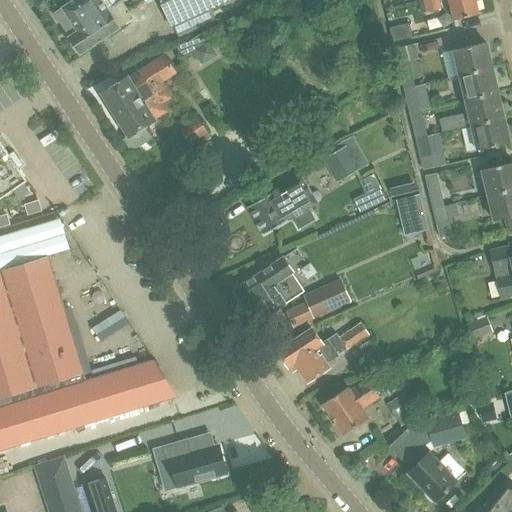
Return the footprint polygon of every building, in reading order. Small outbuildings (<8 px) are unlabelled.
[(68,37),(80,54),(120,28),(119,27),(133,18),(121,0),(73,0),(61,8),(62,8),(55,13),(70,36),(68,37)] [(158,0),(171,28),(233,0),(158,0)] [(441,9),(438,0),(423,0),(427,13),(441,9)] [(475,0),(449,0),(451,7),(454,20),(479,14),(475,0)] [(413,37),(409,23),(389,28),(393,42),(413,37)] [(213,72),(230,59),(215,39),(198,51),(213,72)] [(427,45),(430,59),(453,54),(450,40),(427,45)] [(453,50),(459,76),(492,68),(486,42),(453,50)] [(394,48),(404,89),(415,86),(413,80),(421,78),(416,59),(419,59),(415,43),(394,48)] [(129,148),(136,149),(152,138),(144,125),(154,119),(153,118),(165,110),(160,102),(171,96),(161,80),(176,71),(166,55),(103,94),(128,135),(123,139),(129,148)] [(459,76),(465,100),(498,93),(492,68),(459,76)] [(404,89),(410,114),(421,111),(418,98),(428,96),(425,84),(415,86),(404,89)] [(465,100),(471,125),(504,117),(498,93),(465,100)] [(421,111),(410,114),(416,138),(427,136),(421,111)] [(179,129),(191,150),(211,138),(198,117),(179,129)] [(471,125),(477,150),(510,142),(504,117),(471,125)] [(416,138),(423,170),(435,167),(447,164),(443,150),(432,153),(427,136),(416,138)] [(323,158),(337,183),(370,164),(355,139),(323,158)] [(0,198),(28,180),(0,141),(0,140),(0,198)] [(511,162),(482,170),(488,195),(511,189),(511,162)] [(425,175),(433,208),(445,206),(437,173),(425,175)] [(248,206),(265,234),(292,218),(298,229),(315,219),(309,209),(318,204),(309,189),(301,175),(248,206)] [(366,193),(379,187),(373,175),(360,181),(366,193)] [(511,189),(488,195),(494,220),(511,216),(511,189)] [(424,210),(420,195),(397,201),(401,216),(424,210)] [(28,215),(41,210),(38,201),(25,205),(28,215)] [(433,208),(437,225),(449,222),(448,218),(460,215),(457,203),(445,206),(433,208)] [(0,227),(10,224),(7,215),(0,216),(0,227)] [(490,250),(501,299),(511,296),(511,253),(510,245),(490,250)] [(0,450),(4,449),(178,396),(154,360),(86,381),(72,334),(60,297),(51,300),(36,251),(0,261),(0,450)] [(247,303),(259,322),(286,304),(285,303),(304,291),(291,272),(282,257),(232,290),(243,306),(247,303)] [(286,311),(293,327),(351,301),(341,278),(304,295),(307,302),(286,311)] [(462,326),(468,341),(493,332),(487,316),(462,326)] [(295,362),(307,381),(328,367),(326,364),(339,355),(338,354),(347,349),(347,348),(348,350),(370,336),(361,322),(339,337),(336,333),(321,343),(312,329),(279,351),(289,366),(295,362)] [(352,352),(357,361),(376,349),(370,340),(352,352)] [(322,404),(343,435),(369,417),(363,409),(380,398),(368,379),(351,390),(348,386),(322,404)] [(387,405),(402,426),(420,414),(405,392),(387,405)] [(498,421),(494,404),(480,408),(484,424),(498,421)] [(431,440),(433,448),(466,438),(458,410),(426,421),(427,424),(431,440)] [(431,440),(427,424),(410,428),(391,447),(411,469),(407,473),(435,502),(458,481),(455,479),(464,470),(448,454),(439,462),(430,452),(431,450),(426,445),(431,440)] [(188,439),(162,447),(169,471),(173,469),(178,487),(227,474),(219,445),(215,446),(192,453),(188,439)] [(36,467),(41,480),(68,471),(64,458),(36,467)] [(41,480),(45,493),(72,484),(68,471),(41,480)] [(117,511),(106,478),(83,485),(91,511),(117,511)] [(511,511),(511,510),(509,508),(511,503),(511,485),(507,481),(505,481),(501,478),(474,511),(511,511)] [(45,493),(49,507),(77,498),(72,484),(45,493)] [(49,507),(50,511),(81,511),(77,498),(49,507)]
